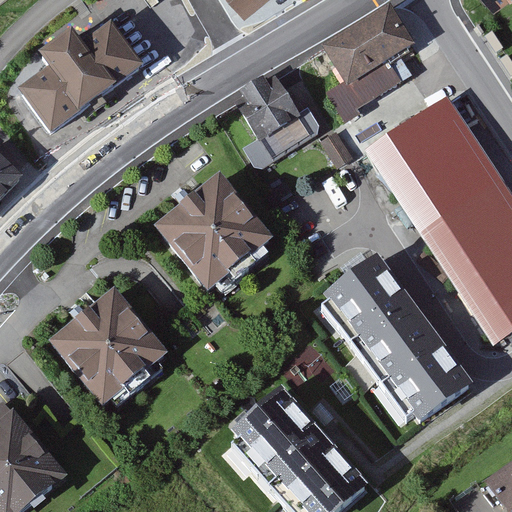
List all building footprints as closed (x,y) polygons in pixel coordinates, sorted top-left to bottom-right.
[(268,0),(231,0),(246,18),(268,0)] [(415,43),(393,8),(324,52),(346,87),(386,62),(415,43)] [(74,45),(45,66),(54,78),(23,100),(54,142),(144,76),(114,35),(84,58),(74,45)] [(359,114),(402,86),(386,62),(346,87),(329,98),(345,123),(359,114)] [(438,105),(419,76),(402,86),(359,114),(378,143),(438,105)] [(275,82),(237,106),(259,142),(245,150),(255,167),(261,170),(316,136),(317,126),(308,111),(298,118),(275,82)] [(511,341),(511,198),(448,98),(438,105),(378,143),(366,151),(495,352),(511,341)] [(332,142),(323,147),(338,171),(347,166),(332,142)] [(0,206),(20,187),(0,166),(0,206)] [(274,241),(220,176),(157,229),(210,293),(274,241)] [(380,257),(325,297),(420,428),(475,388),(443,344),(412,300),(380,257)] [(167,354),(115,290),(50,343),(102,407),(167,354)] [(282,389),(232,433),(300,511),(340,511),(369,488),(282,389)] [(20,511),(62,479),(15,421),(0,433),(0,511),(20,511)] [(511,511),(511,454),(475,480),(496,511),(511,511)]
